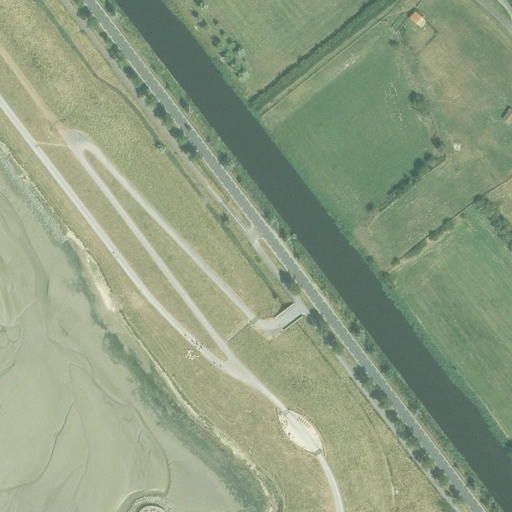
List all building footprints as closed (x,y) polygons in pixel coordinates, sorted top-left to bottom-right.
[(416,13),(410,19),(418,26),(423,19),(416,13)] [(511,107),(508,106),(502,117),(510,121),(511,117),(511,107)] [(104,295),(113,287),(106,279),(97,287),(104,295)] [(114,289),(106,296),(115,307),(123,299),(114,289)] [(124,305),(119,314),(130,321),(135,312),(124,305)]
